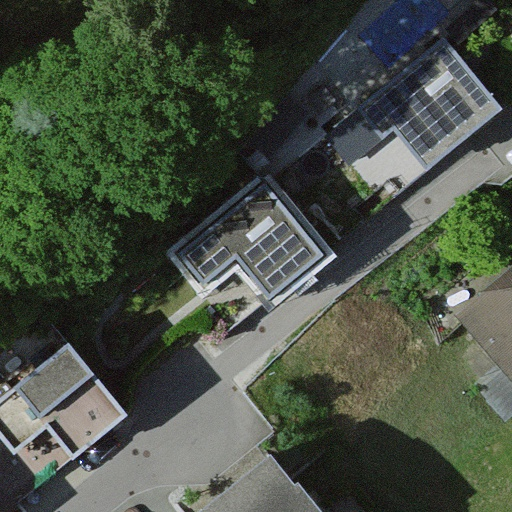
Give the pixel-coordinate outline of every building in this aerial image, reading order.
[(493,107),(437,45),(360,114),(385,142),(395,133),(426,167),(493,107)] [(319,255),(266,189),(175,262),(198,290),(232,262),(263,300),(319,255)] [(511,269),(453,322),(511,389),(511,269)] [(122,411),(68,345),(0,399),(0,444),(0,445),(35,418),(66,456),(122,411)] [(317,511),(268,454),(199,511),(317,511)]
